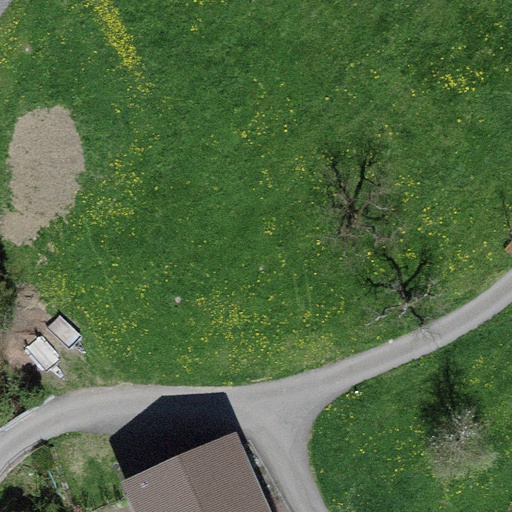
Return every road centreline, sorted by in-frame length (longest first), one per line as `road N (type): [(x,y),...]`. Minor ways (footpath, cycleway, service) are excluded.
road 1 (residential): [(277,407),(96,411),(24,432),(0,454)]
road 2 (track): [(511,285),(442,345),(277,407)]
